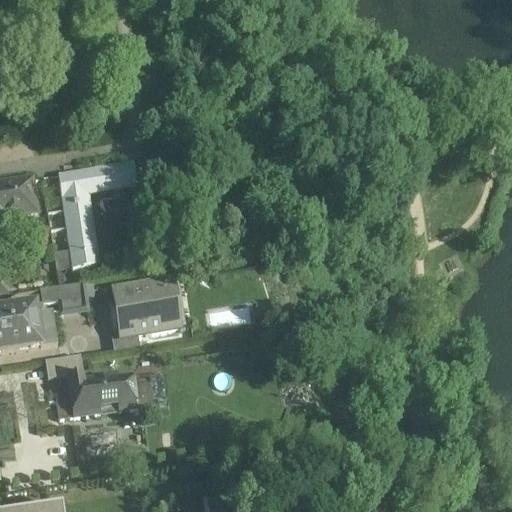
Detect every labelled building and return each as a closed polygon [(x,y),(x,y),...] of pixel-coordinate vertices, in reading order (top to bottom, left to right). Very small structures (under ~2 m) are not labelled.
[(132,167),(57,179),(72,273),(99,269),(88,199),(136,191),(132,167)] [(30,182),(0,186),(0,242),(8,241),(5,220),(35,215),(30,182)] [(170,286),(114,295),(121,339),(121,340),(137,338),(177,332),(177,331),(176,331),(169,287),(170,287),(170,286)] [(82,287),(39,294),(41,308),(85,302),(82,287)] [(34,308),(0,313),(0,356),(41,350),(36,318),(34,308)] [(51,316),(36,318),(41,350),(56,348),(51,316)] [(137,338),(121,340),(121,339),(111,340),(113,355),(139,351),(137,338)] [(67,380),(82,378),(80,360),(44,365),(47,384),(67,381),(67,380)] [(133,379),(99,381),(83,383),(82,378),(67,380),(67,381),(70,399),(56,401),(58,422),(152,409),(150,388),(134,391),(133,379)]
